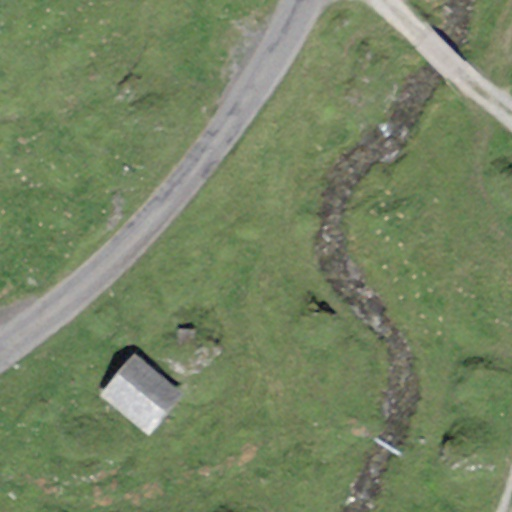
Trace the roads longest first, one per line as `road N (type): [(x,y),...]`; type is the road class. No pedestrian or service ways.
road 1 (unclassified): [(291,0),(230,118),(114,261),(0,345)]
road 2 (track): [(380,0),(511,125)]
